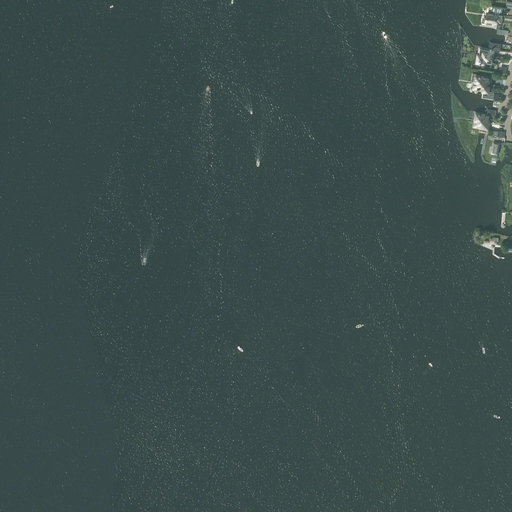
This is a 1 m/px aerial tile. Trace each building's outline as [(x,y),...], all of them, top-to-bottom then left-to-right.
[(502,15),(501,15),(502,8),(492,6),(491,13),(487,13),(487,18),(486,18),(485,23),(494,25),(494,27),(499,28),(500,23),(501,23),(502,15)] [(475,52),(475,55),(477,56),(476,63),(484,64),(483,67),(499,70),(500,61),(501,56),(510,58),(511,52),(495,50),(494,50),(492,49),(490,48),(490,49),(483,48),(479,48),(478,53),(475,52)] [(482,97),(493,99),(493,95),(489,94),(490,87),(488,86),(489,82),(490,82),(490,76),(473,73),(471,81),(473,82),(472,90),(481,91),(481,93),(483,93),(482,97)] [(495,117),(496,111),(485,109),(484,113),(473,112),(471,122),(473,122),(472,128),(488,130),(490,119),(490,116),(495,117)] [(504,137),(504,134),(504,132),(498,131),(494,130),(492,138),(498,139),(499,137),(504,138),(504,137)]
